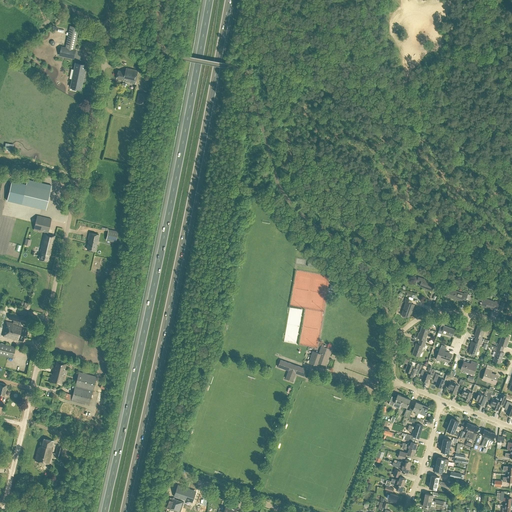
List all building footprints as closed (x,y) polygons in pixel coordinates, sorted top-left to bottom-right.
[(76,49),(75,49),(79,27),(70,25),(66,47),(61,46),(59,56),(74,59),(76,49)] [(76,62),(71,87),(81,89),(86,64),(76,62)] [(136,84),(139,70),(126,68),(126,72),(118,70),(117,79),(124,80),(124,81),(136,84)] [(149,105),(150,95),(138,93),(136,103),(149,105)] [(45,210),(50,190),(11,180),(7,200),(45,210)] [(53,247),(56,236),(48,234),(52,219),(37,215),(34,230),(45,232),(40,252),(41,252),(39,259),(48,262),(50,255),(50,256),(53,247)] [(108,229),(106,238),(116,240),(118,231),(108,229)] [(95,251),(99,234),(89,232),(88,239),(89,239),(87,249),(95,251)] [(418,276),(417,280),(422,282),(421,286),(427,288),(427,289),(431,290),(432,287),(434,288),(436,288),(438,282),(431,280),(431,281),(418,276)] [(452,289),(452,287),(449,286),(449,288),(448,288),(445,295),(461,301),(462,298),(465,299),(467,293),(464,292),(464,293),(452,289)] [(477,300),(481,302),(480,304),(492,308),(493,306),(497,308),(499,301),(495,300),(495,301),(483,297),(484,296),(479,294),(477,300)] [(401,315),(401,316),(402,316),(403,317),(404,317),(405,316),(405,315),(408,316),(410,311),(411,311),(414,304),(410,303),(411,300),(406,298),(405,301),(405,302),(406,302),(402,314),(401,315)] [(25,323),(26,317),(10,313),(9,319),(14,320),(13,324),(7,322),(3,337),(23,341),(24,337),(26,337),(28,328),(22,327),(23,322),(25,323)] [(475,330),(474,335),(476,336),(481,338),(484,328),(486,329),(487,325),(481,323),(480,326),(478,325),(477,329),(476,331),(475,330)] [(440,326),(438,332),(441,333),(442,332),(452,336),(454,329),(444,325),(443,327),(440,326)] [(420,338),(419,341),(425,343),(426,340),(425,340),(427,332),(428,333),(429,332),(430,330),(429,329),(428,329),(421,327),(420,332),(419,332),(417,337),(420,338)] [(497,346),(503,348),(504,346),(506,346),(509,336),(503,333),(499,343),(498,343),(497,346)] [(480,344),(481,341),(475,339),(474,342),(472,341),(469,352),(470,352),(470,354),(471,355),(473,356),(475,355),(475,354),(479,344),(480,344)] [(425,343),(419,341),(418,344),(416,343),(412,354),(419,356),(423,346),(424,346),(425,343)] [(0,355),(13,358),(15,347),(0,343),(0,355)] [(328,359),(332,349),(326,347),(326,346),(322,344),(319,354),(317,353),(313,351),(309,362),(319,366),(320,363),(325,365),(327,359),(328,359)] [(503,348),(497,346),(491,344),(490,348),(497,351),(493,360),(500,362),(504,352),(502,351),(503,348)] [(449,362),(451,354),(444,352),(445,349),(440,347),(436,357),(436,359),(440,361),(440,359),(449,362)] [(307,374),(309,370),(281,360),(278,366),(289,370),(286,378),(293,381),(295,373),(307,377),(308,375),(307,374)] [(470,363),(463,360),(460,370),(473,374),(477,363),(471,361),(470,363)] [(64,370),(66,364),(56,361),(55,367),(53,367),(52,370),(54,371),(53,374),(52,373),(49,382),(62,385),(66,372),(65,372),(66,370),(64,370)] [(413,377),(416,369),(414,368),(414,365),(408,363),(405,370),(408,372),(407,374),(413,377)] [(495,384),(498,376),(498,375),(491,372),(491,370),(486,368),(482,379),(495,384)] [(422,369),(420,374),(423,375),(421,380),(428,382),(429,379),(431,374),(430,374),(424,372),(425,370),(422,369)] [(72,394),(70,400),(89,405),(96,376),(79,371),(72,394)] [(442,388),(445,380),(441,378),(442,376),(436,373),(433,380),(437,382),(435,385),(442,388)] [(452,383),(450,382),(448,387),(450,388),(449,391),(456,393),(459,385),(452,383)] [(466,391),(463,390),(461,394),(464,395),(463,398),(469,401),(472,392),(466,390),(466,391)] [(478,401),(478,402),(484,404),(487,396),(478,393),(475,399),(478,401)] [(492,399),(490,405),(492,406),(491,407),(498,410),(501,403),(504,405),(507,396),(501,393),(498,401),(495,399),(494,400),(492,399)] [(401,404),(404,397),(397,394),(394,401),(401,404)] [(68,401),(51,397),(51,400),(51,403),(50,402),(49,406),(67,409),(67,406),(68,406),(68,404),(68,401)] [(404,397),(401,404),(407,407),(410,399),(404,397)] [(419,412),(422,404),(416,402),(413,409),(416,411),(415,414),(418,415),(419,412)] [(422,404),(419,412),(425,414),(429,407),(422,404)] [(449,424),(460,428),(462,429),(464,423),(459,421),(458,420),(456,419),(451,418),(449,424)] [(468,439),(473,425),(468,422),(465,428),(468,429),(465,438),(468,439)] [(421,431),(423,425),(417,423),(416,426),(406,423),(405,426),(408,427),(421,431)] [(460,429),(460,428),(449,424),(447,430),(454,433),(454,434),(458,435),(459,433),(455,431),(456,428),(460,429)] [(473,425),(468,439),(466,442),(469,443),(473,432),(476,433),(479,427),(473,425)] [(419,437),(421,431),(408,427),(408,430),(414,432),(413,435),(419,437)] [(487,437),(490,431),(484,429),(482,435),(485,436),(481,444),(484,446),(486,441),(487,437)] [(490,431),(487,437),(493,440),(496,433),(490,431)] [(48,464),(53,447),(52,447),(53,440),(44,438),(42,445),(38,448),(35,460),(48,464)] [(403,445),(415,449),(417,443),(411,441),(410,444),(404,442),(403,445)] [(449,450),(450,446),(442,444),(441,451),(451,453),(452,450),(449,450)] [(61,458),(64,447),(57,445),(54,457),(61,458)] [(413,455),(415,449),(403,445),(402,448),(408,450),(407,453),(413,455)] [(382,458),(384,452),(378,450),(376,456),(382,458)] [(394,462),(409,467),(411,460),(406,459),(404,462),(395,459),(394,462)] [(408,473),(409,467),(394,462),(393,464),(403,467),(402,471),(408,473)] [(443,469),(444,465),(436,463),(435,469),(446,472),(447,469),(443,469)] [(508,470),(508,474),(511,473),(511,466),(504,465),(503,470),(508,470)] [(511,481),(511,473),(508,474),(507,477),(503,476),(502,481),(511,481)] [(441,483),(442,482),(442,481),(438,480),(439,476),(432,475),(431,481),(438,483),(441,483)] [(391,481),(404,485),(406,478),(400,476),(399,480),(392,478),(391,481)] [(402,491),(404,485),(391,481),(390,484),(397,486),(396,489),(402,491)] [(178,485),(175,496),(193,502),(196,491),(178,485)] [(396,501),(398,495),(390,492),(391,492),(387,490),(386,493),(390,494),(388,499),(396,501)] [(505,505),(511,505),(511,498),(503,497),(503,500),(505,501),(505,505)] [(179,511),(180,511),(184,502),(170,498),(167,508),(179,511)]
